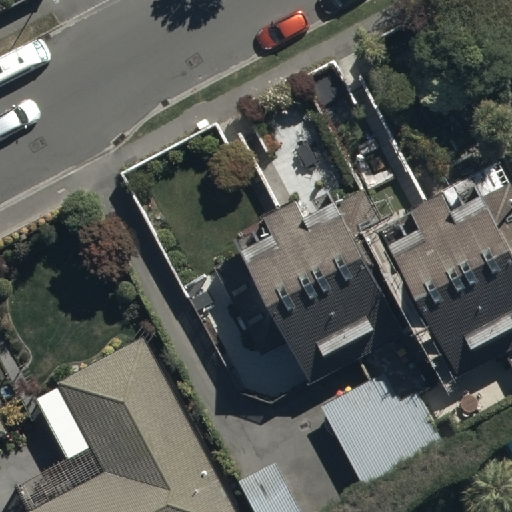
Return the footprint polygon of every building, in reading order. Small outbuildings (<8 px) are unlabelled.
[(415,219),(389,233),(459,366),(511,337),(511,177),(506,166),(448,197),(445,191),(410,210),(415,219)] [(216,263),(260,351),(292,335),(312,375),(408,327),(378,267),(396,258),(362,189),(343,198),(338,189),(303,207),(297,194),(266,210),(273,224),(243,239),(247,248),(216,263)] [(231,511),(142,345),(56,391),(90,453),(19,491),(30,511),(231,511)] [(384,364),(320,398),(370,491),(449,448),(416,388),(402,396),(384,364)] [(302,511),(274,456),(235,475),(254,511),(302,511)]
